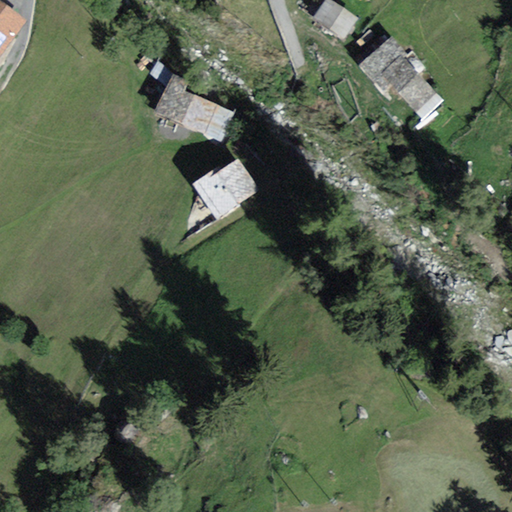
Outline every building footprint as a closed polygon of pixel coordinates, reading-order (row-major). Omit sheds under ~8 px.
[(333,0),(330,0),(317,26),(350,41),(363,12),(333,0)] [(386,23),(351,60),(418,124),(444,97),(405,60),(415,49),(386,23)] [(0,61),(15,44),(0,31),(0,61)] [(233,114),(188,91),(172,121),(218,142),(233,114)] [(263,193),(244,157),(195,182),(215,219),(263,193)]
